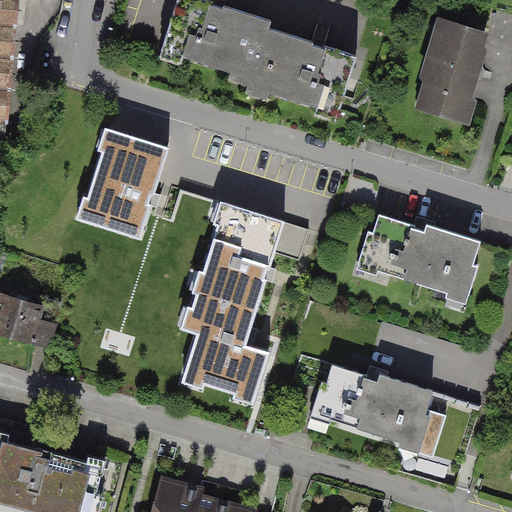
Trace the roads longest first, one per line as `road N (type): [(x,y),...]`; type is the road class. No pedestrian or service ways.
road 1 (residential): [(88,0),(71,72),(511,205)]
road 2 (residential): [(475,511),(0,374)]
road 3 (unknown): [(186,107),(179,141),(195,165),(309,202),(315,208),(308,240)]
